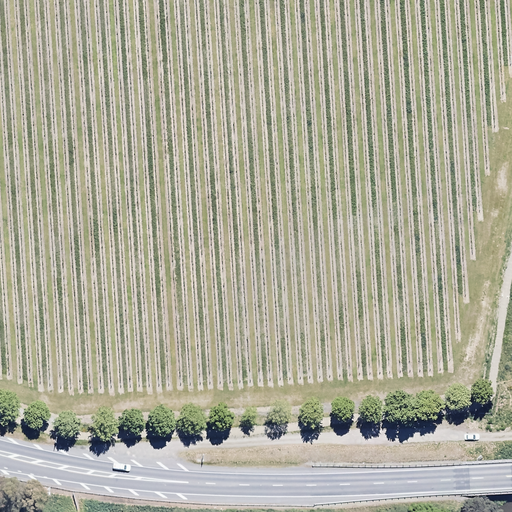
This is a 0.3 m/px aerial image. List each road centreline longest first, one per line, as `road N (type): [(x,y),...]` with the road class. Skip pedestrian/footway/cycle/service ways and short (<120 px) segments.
road 1 (trunk): [(0,454),(221,484),(511,476)]
road 2 (track): [(81,469),(178,444),(511,435)]
